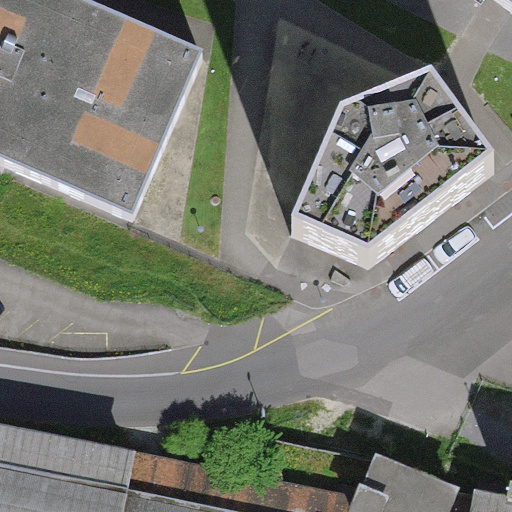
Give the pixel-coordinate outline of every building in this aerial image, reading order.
[(0,0),(0,183),(146,243),(212,80),(105,36),(14,0),(0,0)] [(511,0),(468,0),(499,21),(511,29),(511,0)] [(443,118),(350,151),(299,260),(380,294),(508,202),(466,148),(443,118)] [(0,511),(139,511),(149,464),(0,435),(0,511)] [(149,464),(139,511),(511,511),(511,496),(483,491),(478,511),(346,511),(348,503),(149,464)] [(355,466),(348,503),(346,511),(478,511),(483,491),(355,466)]
